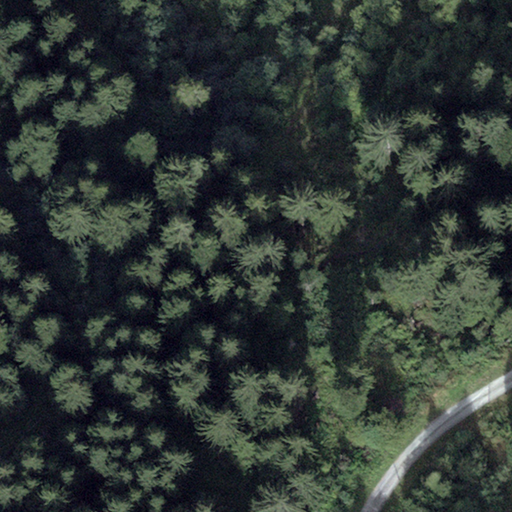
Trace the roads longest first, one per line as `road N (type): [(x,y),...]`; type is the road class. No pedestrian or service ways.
road 1 (track): [(0,450),(43,413),(112,298),(159,245),(280,140),(351,30),(361,0)]
road 2 (track): [(362,511),(430,429),(511,373)]
road 3 (track): [(429,0),(370,106),(303,108)]
